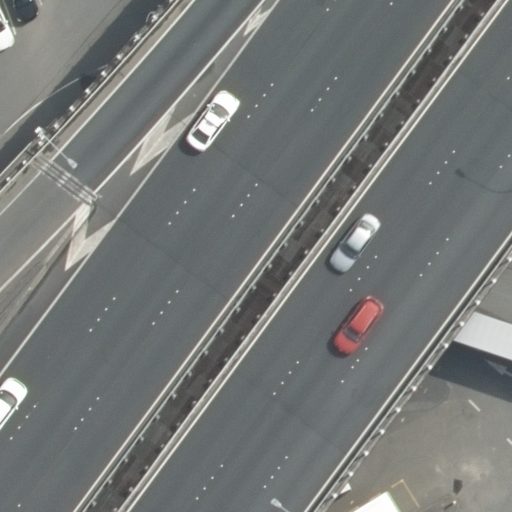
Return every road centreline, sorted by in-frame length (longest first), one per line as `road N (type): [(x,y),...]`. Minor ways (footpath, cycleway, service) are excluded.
road 1 (motorway): [(17,511),(394,0)]
road 2 (motorway): [(511,71),(187,511)]
road 3 (secondary): [(0,409),(58,370),(235,310),(396,300)]
road 4 (motorway): [(0,269),(71,205),(247,0)]
